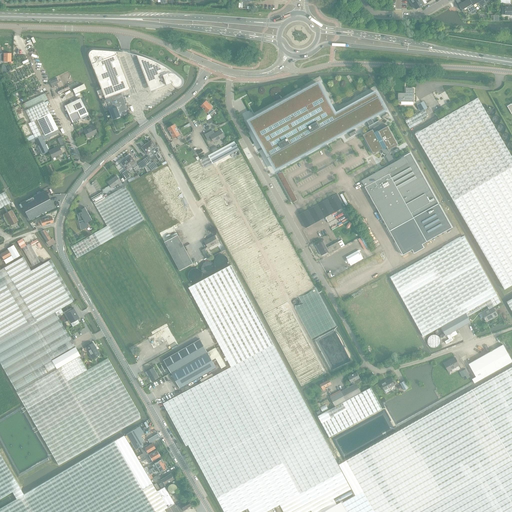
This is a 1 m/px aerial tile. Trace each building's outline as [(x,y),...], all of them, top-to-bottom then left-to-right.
[(421,0),(413,5),(416,10),(425,4),(422,0),(421,0)] [(459,0),(456,0),(456,1),(462,11),(467,8),(470,13),(471,13),(472,14),(473,14),(477,12),(475,10),(473,6),(470,0),(469,0),(467,0),(462,3),(459,0)] [(470,0),(473,6),(476,4),(479,9),(481,8),(487,5),(485,3),(483,0),(470,0)] [(503,8),(503,15),(505,15),(511,15),(511,6),(510,7),(505,7),(505,8),(503,8)] [(89,55),(89,56),(90,57),(98,78),(105,98),(109,97),(121,93),(123,92),(130,89),(116,52),(123,53),(123,52),(117,52),(94,50),(93,50),(92,51),(91,51),(91,52),(90,52),(90,53),(89,54),(89,55)] [(10,61),(11,54),(3,54),(0,53),(0,61),(9,62),(10,62),(10,61)] [(131,54),(137,56),(147,82),(152,81),(155,90),(167,86),(173,84),(173,85),(174,85),(174,86),(175,86),(176,87),(177,87),(178,87),(179,86),(180,86),(181,85),(181,84),(182,83),(182,82),(182,81),(182,80),(181,80),(181,79),(178,77),(175,74),(169,69),(165,67),(161,65),(157,63),(153,61),(150,59),(146,58),(142,57),(139,56),(137,55),(131,54)] [(56,79),(50,82),(52,88),(58,86),(57,83),(58,83),(56,79)] [(252,119),(249,121),(261,142),(260,143),(263,150),(262,150),(263,151),(265,150),(276,169),(366,120),(369,126),(368,126),(371,131),(363,135),(373,155),(381,150),(382,153),(382,154),(385,156),(385,155),(386,155),(386,157),(390,165),(361,181),(364,186),(365,186),(365,187),(377,209),(389,231),(403,255),(412,250),(414,253),(424,248),(422,244),(452,228),(410,153),(400,158),(401,159),(395,162),(391,156),(390,154),(391,151),(390,150),(398,145),(388,126),(387,126),(379,121),(378,121),(374,123),(370,117),(383,110),(385,109),(376,92),(343,110),(335,114),(333,110),(318,83),(317,83),(268,110),(252,119)] [(84,84),(73,90),(75,94),(86,89),(84,84)] [(398,93),(398,102),(414,102),(414,89),(406,88),(406,93),(398,93)] [(121,93),(109,97),(109,98),(110,101),(110,102),(112,101),(113,104),(113,105),(111,106),(113,109),(110,110),(109,110),(113,119),(120,117),(119,114),(125,111),(124,111),(125,110),(127,109),(122,97),(121,93)] [(80,98),(64,106),(72,122),(88,115),(80,98)] [(511,157),(478,98),(415,134),(505,289),(511,285),(511,157)] [(25,103),(22,104),(25,110),(31,122),(28,123),(33,135),(26,138),(29,144),(35,141),(42,155),(49,152),(48,151),(45,144),(44,143),(45,142),(44,140),(59,133),(57,130),(58,130),(54,122),(44,101),(28,109),(25,103)] [(203,104),(201,106),(204,110),(206,113),(207,112),(209,114),(210,115),(214,111),(212,108),(206,101),(205,102),(205,101),(203,103),(203,104)] [(420,112),(405,121),(410,129),(424,121),(422,119),(428,116),(421,103),(417,105),(420,112)] [(178,139),(182,137),(178,130),(177,130),(174,125),(168,129),(173,139),(177,137),(178,139)] [(87,138),(97,134),(93,126),(83,131),(87,138)] [(213,130),(205,135),(208,141),(212,139),(214,143),(225,137),(221,130),(215,134),(213,130)] [(148,142),(146,144),(155,155),(158,159),(160,158),(161,158),(159,155),(157,153),(159,152),(159,148),(158,146),(156,147),(151,141),(149,142),(148,142)] [(234,141),(208,155),(212,164),(239,150),(234,141)] [(144,146),(142,148),(148,156),(150,159),(155,155),(146,144),(144,145),(144,146)] [(52,159),(62,154),(58,146),(48,151),(49,152),(52,159)] [(128,158),(126,159),(132,167),(133,169),(138,165),(137,164),(131,156),(129,157),(128,158)] [(148,156),(143,160),(147,166),(149,164),(152,163),(149,159),(150,159),(148,156)] [(123,162),(121,163),(124,166),(127,170),(128,172),(131,170),(129,169),(131,167),(132,167),(126,159),(124,161),(123,162)] [(143,160),(138,164),(142,168),(147,166),(143,160)] [(150,165),(148,166),(152,171),(154,170),(158,167),(154,162),(152,163),(149,164),(150,165)] [(281,172),(277,174),(292,203),(297,200),(281,172)] [(140,177),(137,174),(127,179),(129,182),(140,177)] [(121,186),(123,184),(116,176),(108,183),(112,188),(115,186),(117,190),(121,187),(121,186)] [(125,186),(124,187),(123,188),(105,198),(95,204),(107,226),(114,237),(114,238),(144,220),(125,186)] [(21,204),(29,220),(51,208),(47,201),(46,200),(47,200),(49,199),(45,192),(45,191),(21,204)] [(4,192),(0,194),(0,209),(6,206),(9,211),(11,210),(8,205),(11,203),(9,200),(5,193),(4,192)] [(102,192),(91,198),(94,204),(95,204),(105,198),(102,192)] [(337,194),(298,215),(306,228),(344,207),(337,194)] [(77,220),(79,224),(81,231),(82,231),(81,230),(88,226),(86,224),(92,220),(85,208),(84,207),(85,208),(82,210),(83,212),(81,212),(79,214),(77,215),(77,213),(78,220),(77,220)] [(9,211),(3,215),(5,218),(4,218),(7,225),(9,224),(9,226),(11,225),(11,226),(17,223),(16,222),(18,221),(11,210),(9,211)] [(38,226),(41,225),(42,226),(53,223),(51,217),(47,218),(47,216),(42,218),(42,220),(37,221),(38,226)] [(101,245),(101,244),(114,237),(107,226),(94,234),(101,245)] [(49,247),(55,243),(52,238),(51,239),(44,230),(40,232),(46,242),(49,247)] [(94,234),(71,247),(77,258),(100,245),(101,245),(94,234)] [(178,235),(164,242),(180,271),(193,264),(178,235)] [(214,236),(212,237),(204,241),(208,248),(218,243),(214,236)] [(464,236),(390,277),(423,337),(440,327),(465,313),(467,317),(481,309),(491,303),(493,307),(501,303),(464,236)] [(29,243),(25,245),(22,239),(17,242),(21,249),(22,248),(32,266),(40,262),(29,243)] [(317,245),(316,246),(321,256),(328,252),(329,254),(344,246),(341,241),(338,242),(326,248),(325,245),(326,245),(323,240),(318,243),(318,244),(317,245)] [(6,264),(19,256),(13,245),(7,249),(8,250),(0,254),(6,264)] [(0,363),(16,392),(24,406),(32,421),(52,455),(57,465),(103,439),(138,418),(139,414),(108,360),(107,359),(88,370),(87,370),(79,356),(56,369),(54,365),(51,360),(75,347),(69,337),(59,319),(57,316),(60,314),(63,313),(61,309),(75,301),(61,278),(50,260),(31,271),(23,257),(0,270),(0,363)] [(231,367),(163,403),(169,414),(186,446),(188,445),(224,511),(240,511),(248,508),(250,511),(265,511),(275,507),(342,471),(338,465),(286,368),(231,265),(226,267),(224,269),(189,288),(210,327),(231,367)] [(486,322),(498,315),(493,307),(489,309),(479,315),(481,319),(484,317),(486,322)] [(65,313),(73,326),(79,323),(77,319),(79,318),(73,309),(65,313)] [(465,313),(440,327),(446,336),(447,335),(449,339),(445,341),(446,344),(453,340),(452,337),(457,334),(460,332),(458,329),(470,322),(467,317),(465,313)] [(200,339),(164,360),(180,389),(216,368),(212,360),(215,358),(221,369),(226,366),(216,348),(207,352),(200,339)] [(92,359),(100,354),(93,343),(85,347),(92,359)] [(472,379),(474,384),(511,362),(511,361),(503,345),(468,364),(476,377),(472,379)] [(75,347),(51,360),(54,365),(56,369),(79,356),(80,356),(77,350),(75,347)] [(455,358),(451,360),(449,361),(448,360),(444,363),(448,371),(459,366),(455,358)] [(511,511),(511,366),(342,463),(338,465),(342,471),(342,472),(351,489),(334,498),(336,504),(320,511),(511,511)] [(152,381),(158,377),(153,368),(146,372),(152,381)] [(356,372),(348,377),(351,383),(351,382),(353,385),(355,384),(356,385),(362,382),(356,372)] [(390,391),(389,388),(394,385),(391,379),(381,384),(386,394),(390,391)] [(347,388),(330,397),(335,407),(361,393),(356,385),(355,384),(353,385),(347,388)] [(335,407),(318,416),(318,417),(329,437),(382,409),(371,388),(361,393),(335,407)] [(129,443),(130,442),(135,450),(143,445),(141,442),(143,441),(140,436),(144,434),(139,426),(126,434),(126,436),(125,436),(129,443)] [(0,511),(154,511),(142,490),(152,484),(151,483),(124,436),(23,495),(16,499),(0,508),(0,511)] [(139,456),(141,459),(148,454),(147,453),(155,448),(154,447),(155,446),(154,445),(153,445),(152,443),(148,446),(147,445),(140,449),(143,453),(139,456)] [(149,454),(148,454),(141,459),(139,460),(141,462),(146,459),(149,463),(155,459),(160,456),(156,451),(150,455),(149,454)] [(0,499),(12,492),(16,499),(23,495),(20,488),(20,487),(0,453),(0,499)] [(147,471),(149,473),(164,464),(161,459),(153,464),(155,466),(149,470),(147,471)] [(166,468),(164,464),(149,473),(150,475),(157,470),(158,473),(166,468)] [(342,471),(275,507),(278,511),(307,511),(311,510),(312,511),(320,511),(336,504),(334,498),(351,489),(342,472),(342,471)] [(162,482),(161,483),(158,484),(161,488),(165,485),(165,484),(173,479),(170,474),(161,479),(162,482)] [(152,484),(142,490),(154,511),(178,511),(175,506),(173,504),(174,504),(164,487),(156,491),(152,484)] [(179,504),(175,506),(178,511),(181,511),(187,509),(186,508),(190,506),(186,500),(180,504),(179,504)]
